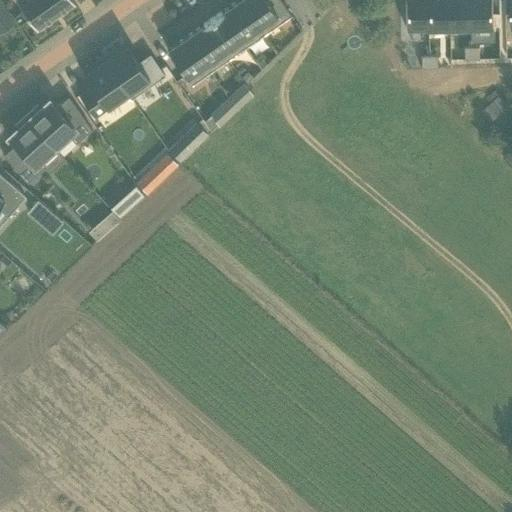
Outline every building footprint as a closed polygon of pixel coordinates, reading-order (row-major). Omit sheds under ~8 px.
[(15,0),(36,29),(37,28),(37,27),(72,3),(73,3),(74,2),(72,0),(15,0)] [(239,0),(236,0),(220,11),(245,46),(263,34),(239,0)] [(239,0),(263,34),(290,15),(280,0),(239,0)] [(431,25),(430,0),(407,0),(408,24),(430,23),(430,25),(431,25)] [(453,24),(452,0),(430,0),(431,25),(453,24)] [(452,0),(453,24),(474,24),(473,0),(452,0)] [(473,0),(474,24),(497,24),(496,0),(473,0)] [(227,59),(245,46),(220,11),(203,23),(227,59)] [(210,71),(227,59),(203,23),(185,36),(210,71)] [(190,84),(210,71),(185,36),(167,49),(173,59),(190,84)] [(125,44),(104,59),(131,98),(164,75),(149,53),(138,61),(125,44)] [(483,55),(475,56),(475,68),(483,68),(483,55)] [(475,68),(475,56),(467,56),(467,68),(475,68)] [(131,98),(104,59),(83,74),(91,85),(78,94),(93,115),(126,92),(130,98),(131,98)] [(252,76),(247,71),(241,77),(246,82),(252,76)] [(227,97),(238,107),(242,102),(232,92),(227,97)] [(497,93),(480,111),(491,122),(509,104),(497,93)] [(37,105),(26,115),(54,146),(67,133),(75,143),(91,129),(68,96),(56,107),(49,100),(51,98),(48,95),(37,105)] [(238,107),(227,97),(219,105),(229,115),(238,107)] [(14,144),(3,155),(27,181),(43,166),(38,160),(54,146),(26,115),(15,125),(3,135),(6,139),(8,137),(14,144)] [(207,133),(196,121),(186,130),(198,142),(207,133)] [(0,205),(9,214),(25,196),(0,173),(0,205)] [(131,178),(122,186),(137,201),(143,195),(131,178)] [(120,214),(128,204),(117,195),(109,206),(120,214)] [(61,221),(37,200),(27,212),(51,233),(61,221)] [(111,211),(104,217),(112,226),(119,219),(111,211)]
